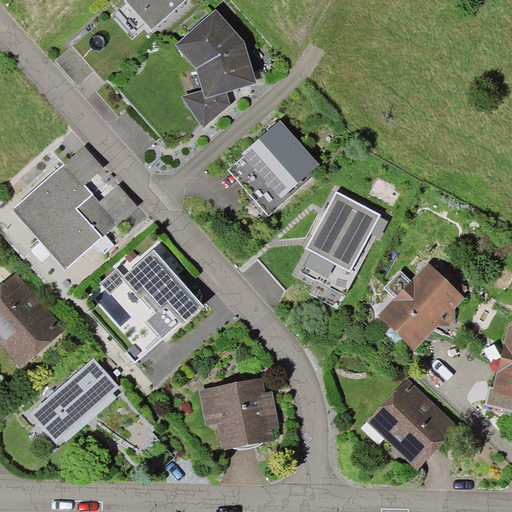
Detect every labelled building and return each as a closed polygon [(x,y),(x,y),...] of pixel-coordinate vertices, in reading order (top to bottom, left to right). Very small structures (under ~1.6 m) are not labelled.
[(186,0),(125,0),(152,30),(186,0)] [(244,41),(216,9),(176,45),(196,69),(203,91),(205,98),(226,92),(257,83),(244,41)] [(231,106),(226,92),(205,98),(203,91),(181,96),(203,128),(231,106)] [(320,164),(280,120),(242,153),(282,197),(320,164)] [(65,163),(84,185),(103,168),(84,146),(65,163)] [(84,185),(65,163),(12,210),(42,243),(66,270),(117,225),(98,202),(99,202),(84,185)] [(138,207),(119,185),(99,202),(98,202),(117,225),(138,207)] [(381,214),(337,190),(306,248),(350,272),(371,233),(380,217),(381,214)] [(388,221),(380,217),(371,233),(380,237),(388,221)] [(204,305),(154,250),(124,275),(121,278),(125,281),(156,313),(146,320),(163,340),(204,305)] [(444,277),(429,263),(378,315),(414,350),(437,326),(449,325),(456,320),(454,309),(464,298),(461,294),(466,289),(449,272),(444,277)] [(121,278),(124,275),(117,268),(100,283),(110,294),(125,281),(121,278)] [(66,329),(17,273),(0,287),(0,344),(21,369),(66,329)] [(511,323),(510,323),(494,387),(493,392),(511,397),(511,323)] [(120,387),(93,358),(30,414),(55,443),(62,436),(113,393),(120,387)] [(265,392),(263,377),(199,389),(205,426),(217,424),(221,449),(232,447),(263,442),(274,440),(272,429),(279,428),(273,391),(265,392)] [(408,379),(366,421),(418,470),(457,426),(408,379)] [(511,397),(493,392),(494,387),(489,386),(485,404),(511,410),(511,397)] [(117,397),(113,393),(62,436),(66,441),(117,397)]
